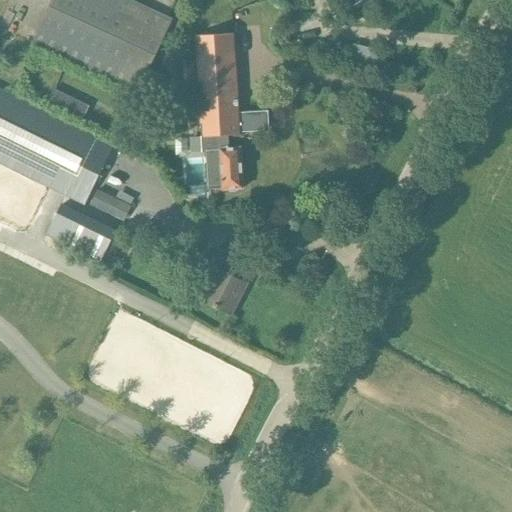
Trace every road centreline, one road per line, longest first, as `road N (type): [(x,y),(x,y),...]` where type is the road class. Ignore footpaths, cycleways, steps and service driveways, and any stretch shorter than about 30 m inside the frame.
road 1 (unclassified): [(236,511),(500,0)]
road 2 (unknown): [(250,485),(96,409),(0,323)]
